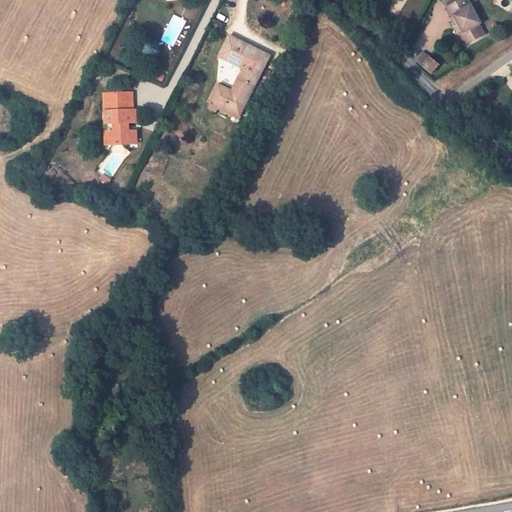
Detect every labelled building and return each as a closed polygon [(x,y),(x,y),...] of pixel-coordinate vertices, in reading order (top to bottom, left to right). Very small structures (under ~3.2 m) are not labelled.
[(461,0),(447,8),(451,17),(454,15),(457,23),(463,33),(461,34),(467,45),(481,37),(475,27),(479,25),(481,24),(467,0),(461,0)] [(484,35),(479,25),(475,27),(481,37),(484,35)] [(239,117),(269,57),(229,37),(219,58),(242,69),(231,92),(219,86),(207,110),(216,114),(217,111),(231,117),(233,113),(239,117)] [(287,51),(282,63),(286,65),(288,60),(291,53),(287,51)] [(416,61),(422,66),(430,57),(424,52),(416,61)] [(297,70),(303,59),(291,53),(288,60),(286,65),(297,70)] [(422,66),(432,74),(439,65),(430,57),(422,66)] [(132,93),(103,94),(103,104),(107,103),(108,116),(104,116),(104,124),(113,124),(113,133),(108,139),(114,145),(127,144),(127,140),(137,140),(136,132),(128,132),(128,123),(136,123),(136,110),(133,110),(132,93)] [(114,145),(108,139),(113,133),(105,133),(105,139),(105,146),(114,145)]
